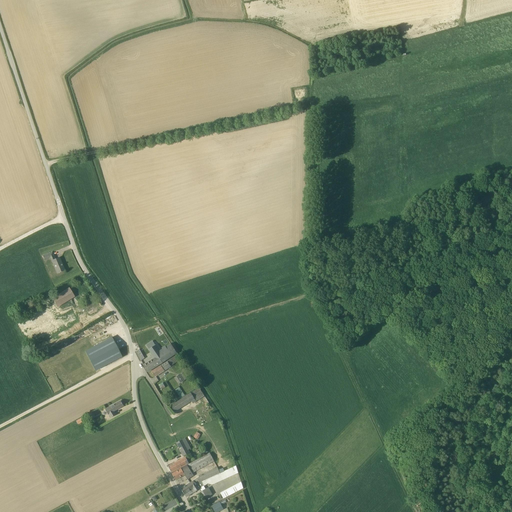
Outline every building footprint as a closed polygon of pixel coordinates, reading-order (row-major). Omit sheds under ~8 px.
[(59,258),(55,260),(52,252),(43,256),(45,261),(51,259),(57,274),(65,270),(59,258)] [(74,297),(71,293),(72,293),(69,288),(56,296),(53,298),(58,307),(61,304),(74,297)] [(40,344),(79,322),(71,309),(58,316),(51,304),(15,324),(22,335),(31,330),(35,337),(40,344)] [(95,371),(122,357),(112,337),(85,351),(95,371)] [(160,350),(157,348),(151,352),(155,358),(144,366),(148,372),(170,358),(177,353),(171,343),(160,350)] [(136,351),(141,360),(144,358),(143,356),(139,349),(136,351)] [(195,389),(199,387),(177,355),(174,357),(195,389)] [(171,367),(168,361),(152,372),(155,377),(171,367)] [(180,374),(176,376),(181,383),(184,380),(180,374)] [(177,398),(179,401),(185,396),(179,387),(175,390),(180,397),(177,398)] [(194,391),(199,399),(204,396),(199,388),(194,391)] [(193,403),(196,401),(191,393),(171,405),(175,412),(192,401),(193,403)] [(124,406),(121,401),(106,409),(111,417),(116,414),(115,411),(124,406)] [(184,438),(176,443),(183,456),(190,453),(188,450),(190,449),(184,438)] [(214,461),(210,453),(187,464),(192,473),(214,461)] [(185,458),(168,467),(171,473),(188,463),(185,458)] [(187,466),(172,474),(176,480),(185,475),(187,478),(188,477),(189,479),(194,476),(187,466)] [(236,466),(229,469),(232,476),(238,473),(236,466)] [(218,467),(199,476),(200,477),(194,481),(197,484),(200,483),(202,482),(202,481),(220,473),(218,467)] [(194,481),(181,489),(185,495),(188,493),(190,495),(195,492),(200,489),(204,486),(202,482),(200,483),(197,484),(194,481)] [(239,485),(221,494),(223,498),(241,489),(239,485)] [(208,488),(201,492),(204,498),(212,494),(208,488)] [(219,503),(212,507),(214,511),(216,511),(223,509),(219,503)]
